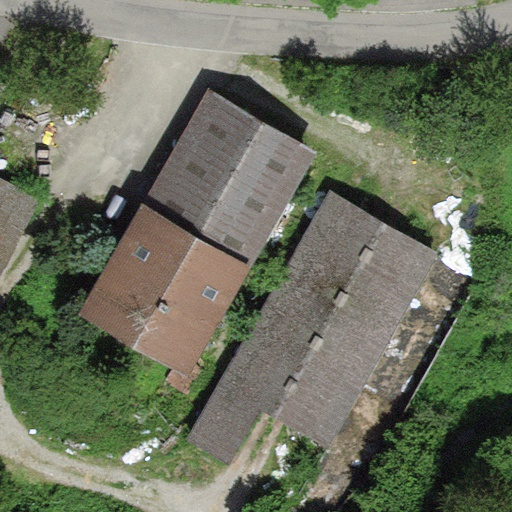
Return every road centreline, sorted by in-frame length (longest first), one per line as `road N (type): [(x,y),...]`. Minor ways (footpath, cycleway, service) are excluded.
road 1 (residential): [(511,16),(462,33),(278,37),(63,0)]
road 2 (unknown): [(231,495),(65,464),(0,426)]
